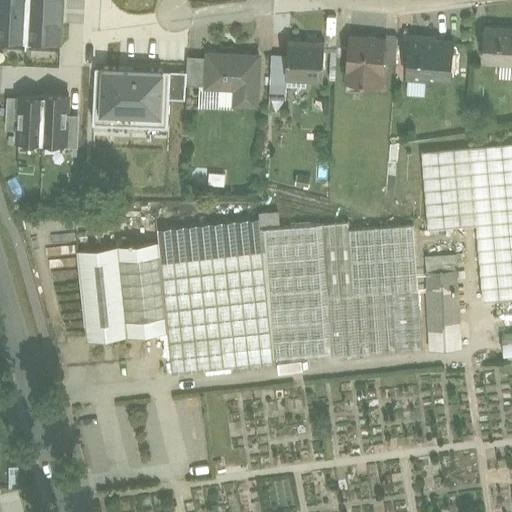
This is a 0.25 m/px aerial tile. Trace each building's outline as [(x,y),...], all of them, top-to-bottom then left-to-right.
[(0,0),(0,34),(64,38),(65,0),(0,0)] [(511,22),(481,21),(479,60),(511,60),(511,22)] [(382,31),(344,29),(341,80),(379,83),(381,58),(382,31)] [(434,31),(406,29),(402,74),(422,75),(422,77),(447,79),(451,35),(433,34),(434,31)] [(382,31),(381,58),(392,58),(393,32),(382,31)] [(318,76),(319,37),(284,36),(283,75),(318,76)] [(261,106),(262,49),(208,47),(208,55),(207,83),(207,85),(236,86),(236,105),(261,106)] [(207,83),(208,55),(190,54),(189,82),(207,83)] [(165,67),(103,65),(101,109),(164,111),(165,67)] [(280,107),(281,75),(270,75),(269,107),(280,107)] [(15,138),(70,140),(73,90),(45,89),(45,93),(17,92),(15,138)] [(511,143),(416,152),(422,218),(423,230),(471,226),(477,299),(511,296),(511,143)] [(422,218),(416,152),(394,154),(400,220),(422,218)] [(70,202),(71,213),(83,212),(82,201),(76,202),(70,202)] [(255,211),(256,216),(257,227),(275,226),(274,210),(255,211)] [(82,338),(163,330),(167,369),(270,360),(269,355),(418,351),(414,291),(413,273),(409,225),(345,229),(344,221),(275,226),(257,227),(256,216),(153,226),(154,238),(73,246),(82,338)] [(459,348),(452,255),(421,256),(422,272),(413,273),(414,291),(422,291),(424,350),(459,348)]
